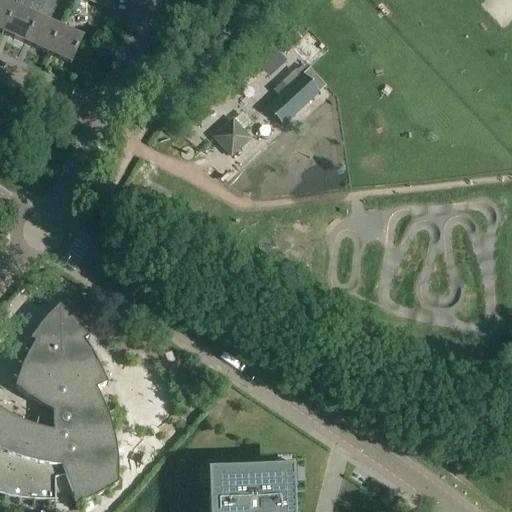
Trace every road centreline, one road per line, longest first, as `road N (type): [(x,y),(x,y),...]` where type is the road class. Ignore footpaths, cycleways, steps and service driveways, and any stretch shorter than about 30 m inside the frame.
road 1 (unclassified): [(43,232),(454,511)]
road 2 (residential): [(162,0),(106,119)]
road 3 (residential): [(106,119),(43,232)]
